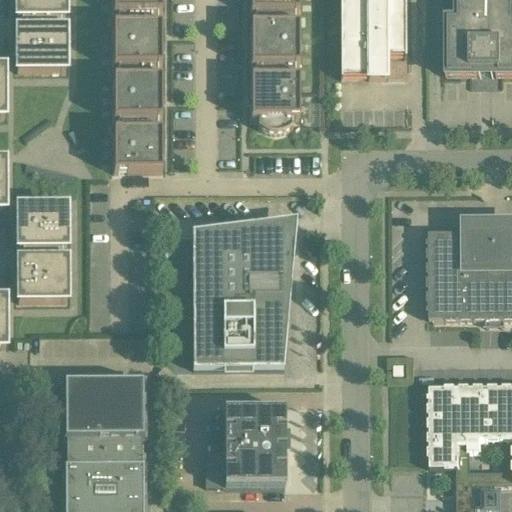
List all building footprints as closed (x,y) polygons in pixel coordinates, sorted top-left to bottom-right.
[(16,23),(21,23),(21,34),(23,34),(23,35),(58,35),(58,34),(60,34),(60,23),(64,23),(64,0),(15,0),(16,11),(16,23)] [(161,17),(160,0),(113,0),(113,17),(118,17),(118,28),(113,28),(113,70),(118,70),(118,69),(157,69),(157,70),(161,70),(161,28),(157,28),(157,17),(161,17)] [(249,0),(250,18),(254,18),(254,29),(254,30),(294,30),(294,29),(294,18),(298,18),(297,0),(249,0)] [(368,83),(368,58),(383,58),(383,63),(384,63),(384,60),(403,60),(403,63),(404,63),(404,0),(339,0),(340,83),(341,83),(341,81),(367,81),(367,83),(368,83)] [(450,23),(449,23),(449,79),(445,79),(445,81),(476,81),(476,79),(472,79),(472,77),(500,77),(500,79),(496,79),(496,80),(511,80),(511,0),(458,0),(459,27),(450,27),(450,23)] [(250,82),(250,97),(250,124),(258,124),(258,131),(257,132),(274,139),(292,132),(291,131),(291,124),(298,124),(298,82),(294,82),(294,71),(298,71),(298,29),(294,29),(294,30),(254,30),(254,29),(250,29),(250,71),(254,71),(254,82),(250,82)] [(64,34),(60,34),(58,34),(58,35),(23,35),(23,34),(21,34),(16,35),(16,46),(16,64),(17,64),(17,76),(60,76),(65,76),(64,34)] [(113,81),(113,123),(118,123),(118,121),(157,121),(157,122),(161,122),(161,81),(157,81),(157,70),(157,69),(118,69),(118,70),(118,81),(113,81)] [(113,175),(161,175),(161,134),(157,134),(157,122),(157,121),(118,121),(118,123),(118,134),(113,134),(113,175)] [(17,224),(17,242),(18,242),(18,254),(22,254),(61,254),(66,254),(65,212),(22,212),(17,212),(17,224)] [(460,239),(429,240),(429,326),(511,325),(511,239),(469,239),(469,244),(469,248),(460,248),(460,239)] [(193,242),(193,374),(282,373),(281,270),(276,270),(276,258),(281,258),(281,241),(193,242)] [(23,307),(61,306),(66,307),(66,265),(61,265),(61,254),(22,254),(22,265),(18,265),(18,277),(17,277),(17,295),(18,295),(18,307),(23,307)] [(403,370),(393,370),(393,380),(403,380),(403,370)] [(142,511),(143,470),(138,470),(138,445),(143,445),(142,384),(63,384),(63,446),(68,446),(68,471),(63,471),(63,496),(59,496),(59,505),(63,505),(63,511),(142,511)] [(511,394),(430,394),(430,398),(430,475),(458,475),(458,446),(467,446),(467,458),(480,458),(480,446),(511,445),(511,394)] [(284,492),(284,413),(224,413),(224,492),(284,492)] [(458,475),(458,511),(511,511),(511,445),(480,446),(480,458),(467,458),(467,446),(458,446),(458,475)]
